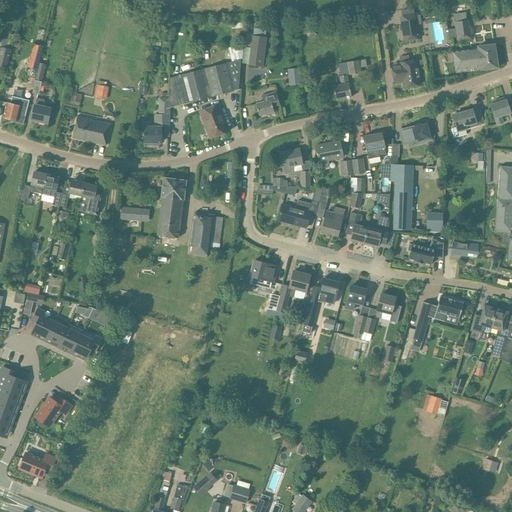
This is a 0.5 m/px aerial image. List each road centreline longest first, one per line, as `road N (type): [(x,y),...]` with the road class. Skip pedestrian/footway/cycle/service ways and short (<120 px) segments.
road 1 (unclassified): [(511,72),(250,138)]
road 2 (unclassified): [(250,138),(194,158),(111,164),(0,137)]
road 3 (residential): [(401,275),(246,225),(250,138)]
